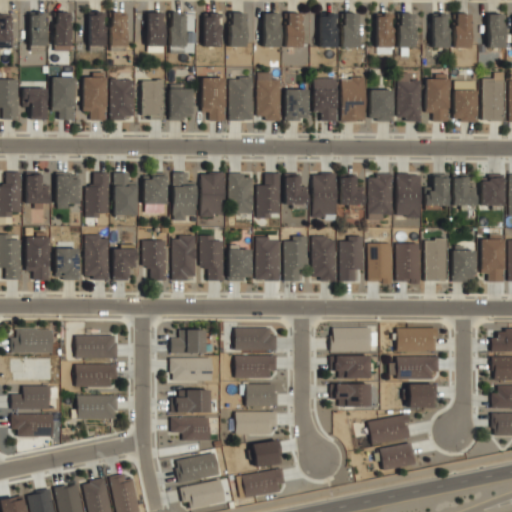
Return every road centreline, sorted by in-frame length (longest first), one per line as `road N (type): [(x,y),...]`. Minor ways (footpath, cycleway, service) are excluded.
road 1 (residential): [(0,142),(511,146)]
road 2 (residential): [(0,305),(511,307)]
road 3 (tertiary): [(511,469),(304,511)]
road 4 (residential): [(141,306),(139,441),(153,508)]
road 5 (residential): [(299,307),(298,408),(313,455)]
road 6 (residential): [(0,470),(139,441)]
road 7 (residential): [(459,307),(451,428)]
